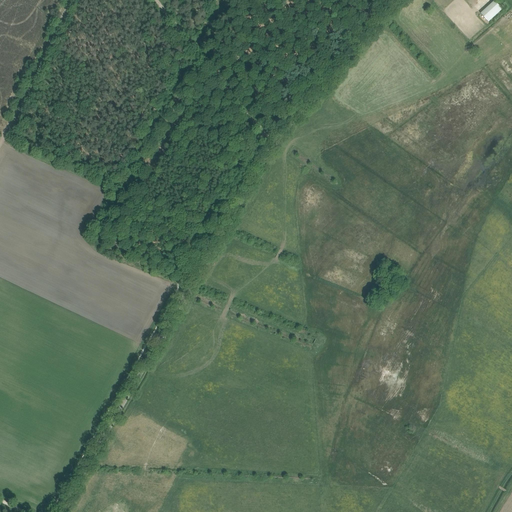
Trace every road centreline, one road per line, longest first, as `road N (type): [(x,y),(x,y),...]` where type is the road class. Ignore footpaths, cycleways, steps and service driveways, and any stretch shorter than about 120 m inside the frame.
road 1 (unclassified): [(61,511),(272,146),(395,0)]
road 2 (track): [(187,292),(89,249),(65,216),(73,179),(0,145)]
road 3 (track): [(154,0),(275,143)]
road 4 (track): [(0,141),(72,0)]
